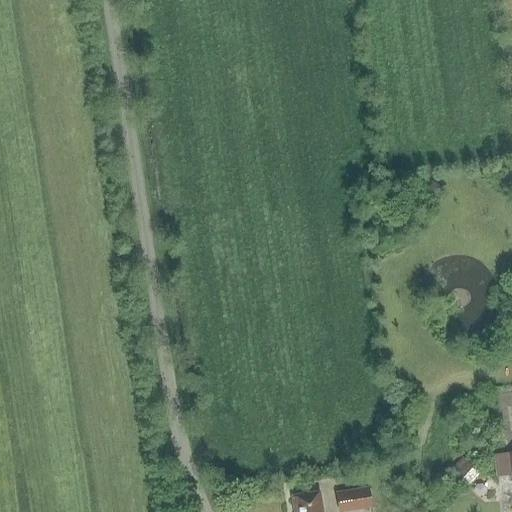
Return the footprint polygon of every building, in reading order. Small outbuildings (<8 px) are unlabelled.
[(511,385),(499,387),(503,432),(511,431),(511,385)] [(511,452),(494,454),(496,477),(510,475),(511,483),(511,482),(511,452)] [(467,461),(454,477),(467,488),(480,472),(467,461)] [(335,491),(338,511),(345,511),(373,508),(369,486),(335,491)] [(322,511),(319,491),(292,496),(294,511),(322,511)]
